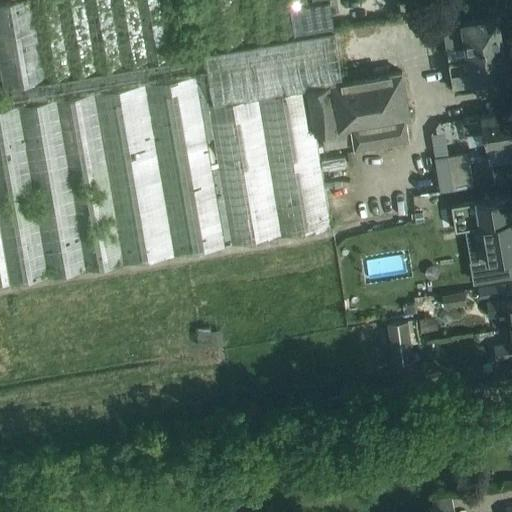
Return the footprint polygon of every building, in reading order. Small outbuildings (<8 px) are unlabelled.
[(297,36),(334,30),(329,2),(293,8),(297,36)] [(501,39),(497,16),(463,22),(464,28),(445,32),(448,54),(468,50),(480,48),(479,44),(504,41),(503,39),(501,39)] [(0,63),(55,64),(55,61),(31,61),(31,35),(0,35),(0,63)] [(507,74),(504,60),(507,60),(504,41),(479,44),(480,48),(468,50),(469,56),(449,60),(454,90),(475,86),(474,80),(485,78),(486,83),(493,81),(492,77),(507,74)] [(511,139),(511,112),(499,115),(498,111),(482,113),(482,114),(461,118),(464,132),(485,129),(490,162),(511,158),(509,140),(511,139)] [(449,166),(437,168),(441,190),(473,185),(467,151),(447,154),(449,166)] [(511,209),(509,194),(451,204),(456,229),(465,227),(481,225),(487,257),(471,260),(474,281),(511,274),(511,260),(511,255),(511,254),(511,209)] [(378,241),(389,286),(411,280),(400,235),(378,241)] [(462,291),(429,296),(431,309),(464,304),(462,291)] [(511,326),(511,300),(508,301),(508,297),(486,301),(489,316),(507,313),(509,327),(511,326)] [(434,315),(419,318),(421,331),(437,329),(434,315)] [(413,358),(411,339),(408,319),(388,322),(393,361),(413,358)] [(211,325),(196,327),(198,345),(223,341),(221,328),(212,329),(211,325)] [(511,326),(509,327),(511,342),(495,345),(497,359),(511,356),(511,326)] [(505,430),(501,406),(466,413),(470,436),(505,430)]
